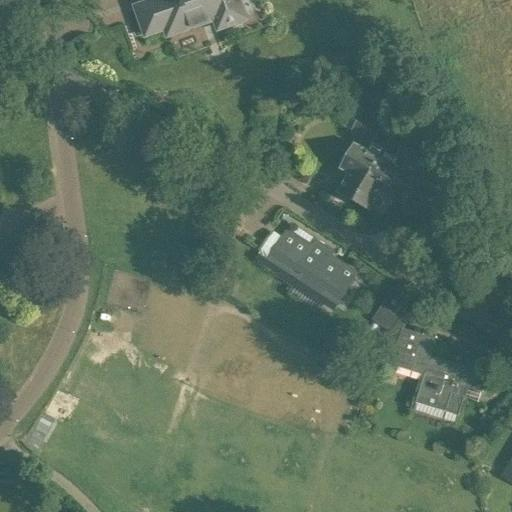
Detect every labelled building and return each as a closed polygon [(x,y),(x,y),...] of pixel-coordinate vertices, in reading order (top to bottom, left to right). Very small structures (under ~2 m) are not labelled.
[(156,0),(135,7),(145,35),(165,29),(167,36),(214,19),(218,29),(245,20),(238,0),(156,0)] [(348,174),(338,192),(353,201),(390,137),(374,129),(378,123),(362,114),(352,132),(360,137),(341,170),(348,174)] [(410,135),(427,144),(434,133),(416,123),(410,135)] [(390,137),(353,201),(369,210),(379,192),(387,196),(405,163),(418,170),(429,151),(409,140),(405,146),(390,137)] [(297,278),(294,283),(321,301),(324,296),(337,305),(357,274),(343,265),(342,266),(330,259),(331,257),(330,256),(332,253),(314,241),(302,259),(278,244),(268,260),(297,278)] [(445,259),(449,277),(470,273),(466,254),(445,259)] [(393,290),(382,306),(400,318),(410,302),(393,290)] [(487,375),(430,357),(435,341),(403,331),(392,364),(424,374),(415,405),(445,414),(460,419),(470,388),(482,392),(487,375)]
